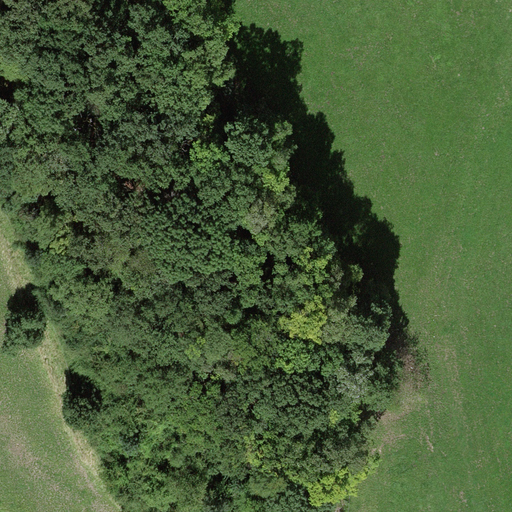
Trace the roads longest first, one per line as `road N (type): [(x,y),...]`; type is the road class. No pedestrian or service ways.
road 1 (track): [(511,102),(455,242),(442,303),(447,372),(482,511)]
road 2 (track): [(99,511),(0,440)]
